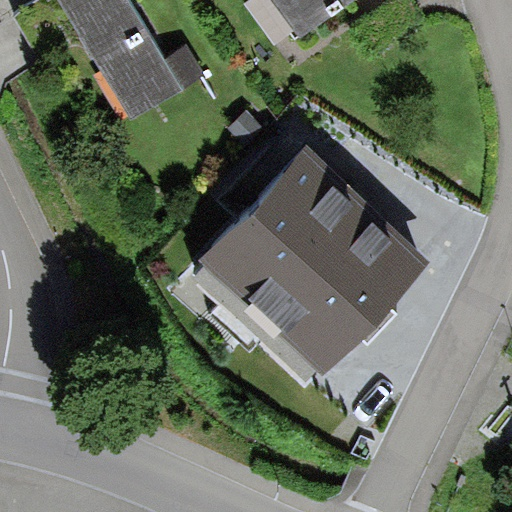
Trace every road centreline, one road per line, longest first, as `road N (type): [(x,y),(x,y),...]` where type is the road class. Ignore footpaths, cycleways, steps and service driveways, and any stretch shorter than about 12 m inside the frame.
road 1 (residential): [(511,239),(396,511)]
road 2 (unclassified): [(0,428),(92,453),(237,511)]
road 3 (residential): [(0,395),(11,336),(10,272),(0,242)]
